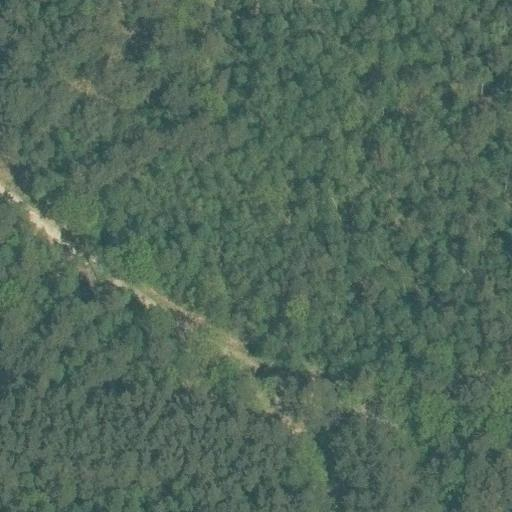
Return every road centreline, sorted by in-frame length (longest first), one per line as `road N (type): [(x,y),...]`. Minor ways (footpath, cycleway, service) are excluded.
road 1 (track): [(302,441),(258,438),(196,417),(113,418),(0,402)]
road 2 (track): [(511,469),(321,413)]
